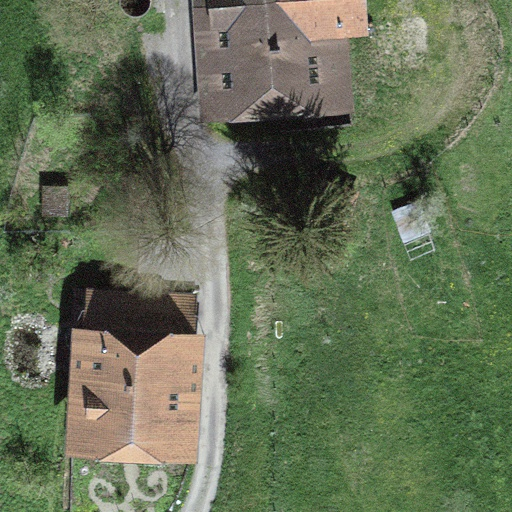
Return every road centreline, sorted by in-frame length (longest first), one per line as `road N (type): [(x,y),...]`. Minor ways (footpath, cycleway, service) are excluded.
road 1 (track): [(196,511),(212,467),(226,205),(165,83),(168,0)]
road 2 (track): [(440,0),(441,126),(358,158)]
road 3 (track): [(358,158),(226,205)]
